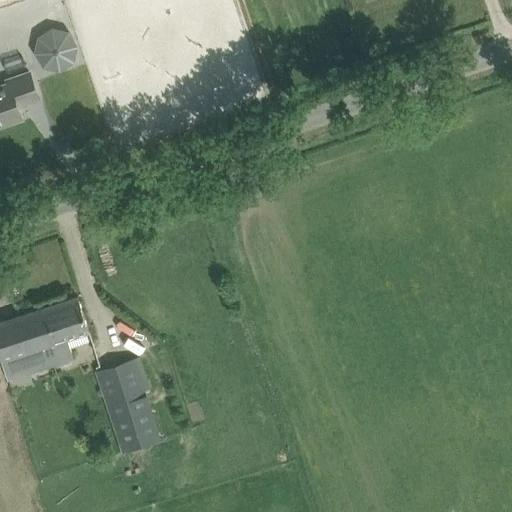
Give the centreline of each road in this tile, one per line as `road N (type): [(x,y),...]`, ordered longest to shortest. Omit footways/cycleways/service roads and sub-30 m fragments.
road 1 (unclassified): [(0,224),(511,48)]
road 2 (track): [(239,0),(283,127)]
